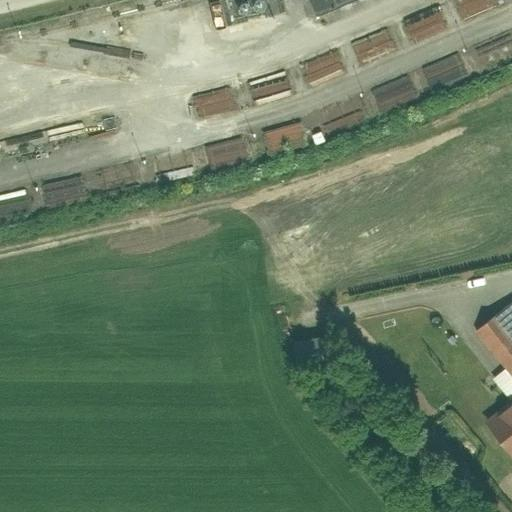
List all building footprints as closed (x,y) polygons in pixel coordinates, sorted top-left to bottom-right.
[(315,0),(323,16),(359,0),(315,0)] [(481,10),(477,0),(456,0),(461,15),(481,10)] [(441,9),(406,24),(414,42),(449,26),(441,9)] [(304,67),(312,86),(348,71),(341,53),(304,67)] [(199,119),(237,108),(231,87),(193,98),(199,119)] [(301,120),(262,131),(269,154),(307,143),(301,120)] [(209,162),(246,158),(244,139),(207,143),(209,162)] [(190,162),(155,167),(158,181),(192,176),(190,162)] [(511,306),(480,330),(511,373),(511,306)] [(295,338),(297,369),(330,367),(328,337),(295,338)] [(511,410),(496,422),(511,443),(511,410)]
